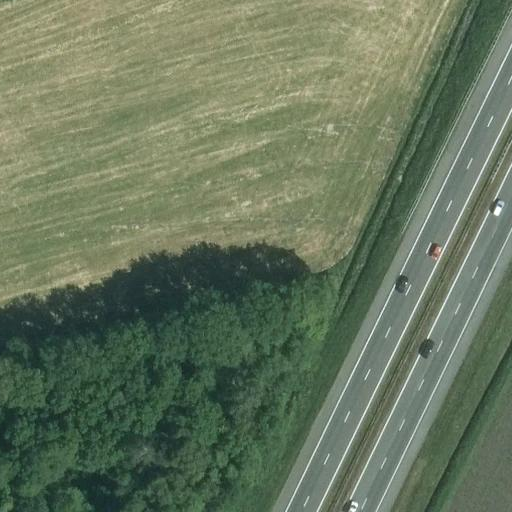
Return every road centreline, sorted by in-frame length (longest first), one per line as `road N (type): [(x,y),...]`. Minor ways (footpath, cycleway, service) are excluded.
road 1 (motorway): [(511,82),(303,511)]
road 2 (motorway): [(362,511),(511,197)]
